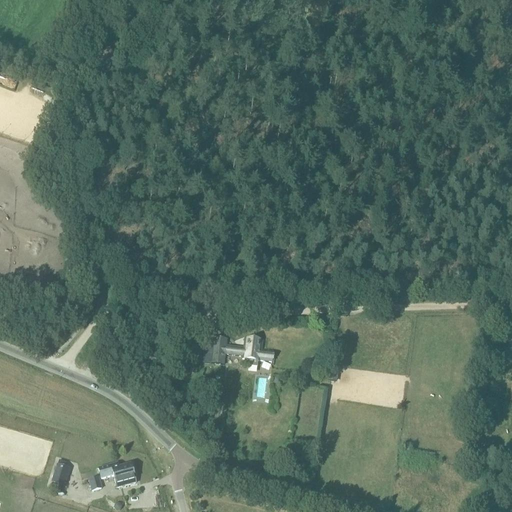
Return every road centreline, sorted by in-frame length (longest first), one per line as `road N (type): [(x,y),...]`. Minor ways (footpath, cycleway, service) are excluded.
road 1 (track): [(511,303),(105,319)]
road 2 (track): [(105,319),(75,168),(108,0)]
road 3 (unclassified): [(169,457),(142,417),(111,394),(0,344)]
road 4 (unclassified): [(332,511),(169,457)]
